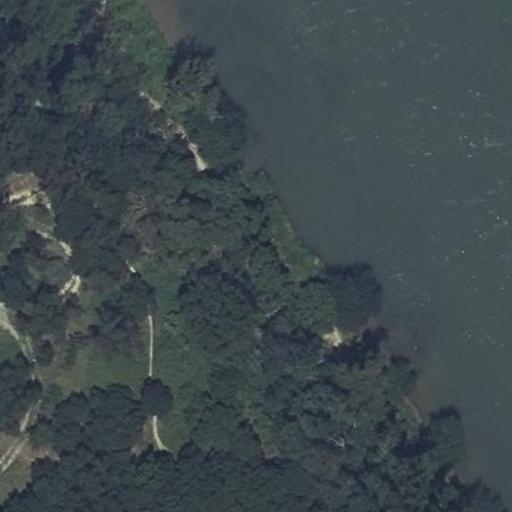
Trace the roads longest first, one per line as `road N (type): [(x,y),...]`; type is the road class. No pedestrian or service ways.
road 1 (track): [(0,212),(64,230),(78,258),(78,282),(44,306),(0,321)]
road 2 (track): [(0,468),(35,407),(0,291)]
